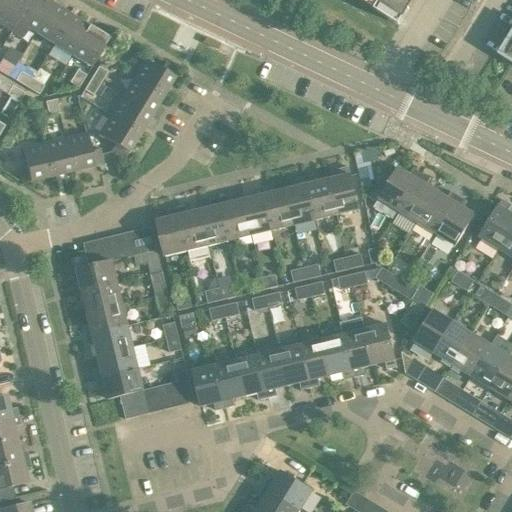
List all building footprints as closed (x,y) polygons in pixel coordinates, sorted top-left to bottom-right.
[(0,25),(11,32),(29,2),(25,0),(4,0),(0,7),(0,25)] [(35,34),(54,4),(46,0),(29,0),(29,2),(11,32),(22,39),(28,29),(35,34)] [(372,0),(403,19),(415,0),(372,0)] [(54,45),(72,15),(54,4),(35,34),(54,45)] [(72,15),(54,45),(72,56),(91,27),(72,15)] [(91,27),(72,56),(92,68),(110,38),(91,27)] [(511,32),(510,36),(511,37),(501,54),(511,61),(511,32)] [(145,61),(134,79),(163,98),(179,71),(166,63),(161,70),(145,61)] [(10,73),(8,77),(15,81),(20,72),(22,73),(26,67),(18,62),(13,68),(10,73)] [(0,67),(0,71),(8,77),(10,73),(0,67)] [(91,79),(100,84),(107,72),(98,67),(91,79)] [(79,88),(86,76),(77,70),(70,83),(79,88)] [(15,81),(27,88),(33,80),(22,73),(20,72),(15,81)] [(100,84),(91,79),(84,91),(93,96),(100,84)] [(122,98),(152,116),(163,98),(134,79),(122,98)] [(39,95),(44,87),(33,80),(27,88),(39,95)] [(19,103),(25,94),(12,86),(7,95),(19,103)] [(122,98),(111,116),(141,135),(152,116),(122,98)] [(49,116),(59,114),(55,100),(45,102),(49,116)] [(125,161),(141,135),(111,116),(99,135),(115,145),(111,152),(125,161)] [(65,139),(73,173),(103,165),(100,150),(98,150),(91,152),(89,141),(87,134),(65,139)] [(52,178),(73,173),(65,139),(44,144),(52,178)] [(96,139),(89,141),(91,152),(98,150),(96,139)] [(52,178),(44,144),(22,149),(26,167),(18,169),(22,185),(52,178)] [(376,148),(355,153),(357,165),(367,163),(378,160),(376,148)] [(328,180),(337,216),(359,211),(349,168),(338,171),(340,177),(328,180)] [(399,211),(413,188),(422,174),(414,168),(410,175),(399,168),(384,193),(377,203),(374,208),(393,220),(399,211)] [(418,223),(426,209),(437,191),(426,185),(430,179),(422,174),(413,188),(399,211),(418,223)] [(305,179),(316,221),(337,216),(328,180),(316,183),(314,177),(305,179)] [(285,190),(294,226),(316,221),(305,179),(296,181),(297,188),(285,190)] [(263,189),(273,232),(294,226),(285,190),(273,193),(272,187),(263,189)] [(243,201),(251,237),(273,232),(263,189),(253,192),(255,198),(243,201)] [(377,189),(370,199),(377,203),(384,193),(377,189)] [(436,234),(451,210),(459,197),(451,192),(447,198),(437,191),(426,209),(418,223),(436,234)] [(220,200),(230,242),(251,237),(243,201),(230,204),(229,197),(220,200)] [(467,202),(459,197),(451,210),(436,234),(455,246),(475,215),(463,208),(467,202)] [(200,211),(209,247),(230,242),(220,200),(210,202),(212,208),(200,211)] [(480,238),(499,250),(511,229),(511,213),(508,211),(511,206),(503,201),(480,238)] [(209,247),(200,211),(188,214),(186,208),(177,210),(187,252),(209,247)] [(187,252),(177,210),(168,212),(169,219),(156,222),(165,258),(187,252)] [(141,231),(146,254),(158,252),(152,228),(141,231)] [(511,257),(511,229),(499,250),(511,257)] [(146,254),(141,231),(129,234),(135,257),(146,254)] [(124,260),(135,257),(129,234),(118,236),(124,260)] [(113,263),(113,262),(124,260),(118,236),(107,239),(113,263)] [(95,242),(101,265),(113,263),(107,239),(95,242)] [(84,245),(90,268),(101,265),(95,242),(84,245)] [(372,265),(385,262),(381,248),(369,251),(372,265)] [(161,265),(158,252),(146,254),(149,268),(161,265)] [(362,255),(348,258),(351,270),(364,267),(362,255)] [(337,273),(351,270),(348,258),(334,262),(337,273)] [(113,262),(113,263),(101,265),(90,268),(77,271),(81,284),(73,286),(76,295),(119,284),(113,262)] [(319,266),(305,269),(308,281),(322,277),(319,266)] [(294,284),(308,281),(305,269),(291,272),(294,284)] [(388,287),(392,280),(395,276),(383,269),(376,279),(388,287)] [(452,282),(464,289),(470,279),(458,272),(452,282)] [(366,273),(352,276),(355,288),(369,285),(366,273)] [(276,276),(262,279),(265,291),(279,288),(276,276)] [(341,291),(355,288),(352,276),(338,279),(341,291)] [(406,283),(395,276),(392,280),(388,287),(400,294),(406,283)] [(216,279),(207,281),(209,291),(218,289),(216,279)] [(251,294),(265,291),(262,279),(249,283),(251,294)] [(470,279),(464,289),(468,292),(474,281),(470,279)] [(156,298),(168,295),(165,281),(153,284),(156,298)] [(323,283),(309,286),(312,298),(326,295),(323,283)] [(418,291),(406,283),(400,294),(412,301),(418,291)] [(124,305),(119,284),(76,295),(78,304),(85,303),(88,315),(124,305)] [(233,286),(219,290),(222,301),(236,298),(233,286)] [(298,301),(312,298),(309,286),(296,290),(298,301)] [(479,298),(485,288),(481,286),(475,296),(479,298)] [(479,298),(490,306),(497,295),(485,288),(479,298)] [(208,305),(222,301),(219,290),(206,293),(208,305)] [(280,293),(266,297),(269,308),(283,305),(280,293)] [(172,308),(168,295),(156,298),(159,311),(172,308)] [(490,306),(502,313),(508,303),(497,295),(490,306)] [(178,312),(193,309),(190,296),(175,300),(178,312)] [(255,312),(269,308),(266,297),(253,300),(255,312)] [(419,317),(424,310),(413,303),(408,310),(409,310),(419,317)] [(508,303),(502,313),(506,315),(511,305),(508,303)] [(237,304),(223,307),(226,319),(240,315),(237,304)] [(86,339),(129,327),(124,305),(88,315),(91,327),(84,329),(86,339)] [(212,322),(226,319),(223,307),(210,310),(212,322)] [(434,355),(453,322),(434,310),(415,343),(434,355)] [(183,330),(197,326),(194,314),(180,317),(183,330)] [(341,324),(344,335),(355,378),(364,376),(362,368),(374,365),(365,330),(363,318),(341,324)] [(453,366),(460,353),(471,334),(453,322),(434,355),(453,366)] [(167,340),(179,337),(175,323),(163,326),(167,340)] [(387,324),(365,330),(374,365),(386,363),(388,370),(398,368),(387,324)] [(134,348),(129,327),(86,339),(88,348),(95,346),(98,358),(134,348)] [(472,378),(473,376),(490,345),(471,334),(460,353),(453,366),(472,378)] [(345,381),(355,378),(344,335),(323,340),(332,376),(343,373),(345,381)] [(182,351),(179,337),(167,340),(170,354),(182,351)] [(301,345),(312,389),(321,386),(319,379),(332,376),(323,340),(301,345)] [(280,351),(289,387),(300,384),(302,391),(312,389),(301,345),(280,351)] [(490,389),(504,365),(509,357),(490,345),(473,376),(472,378),(490,389)] [(94,371),(96,381),(139,369),(134,348),(98,358),(101,370),(94,371)] [(258,356),(269,399),(278,397),(276,389),(289,387),(280,351),(258,356)] [(407,375),(416,361),(402,353),(404,374),(407,375)] [(269,399),(258,356),(237,361),(246,397),(258,394),(259,401),(269,399)] [(509,400),(510,399),(511,394),(511,358),(509,357),(504,365),(490,389),(509,400)] [(246,397),(237,361),(216,366),(226,410),(235,407),(234,400),(246,397)] [(226,410),(216,366),(193,372),(202,408),(215,405),(217,412),(226,410)] [(174,370),(178,384),(189,381),(186,367),(174,370)] [(132,396),(144,393),(145,393),(145,392),(139,369),(96,381),(98,390),(106,389),(109,401),(121,398),(132,396)] [(426,387),(437,394),(445,380),(435,373),(426,387)] [(452,384),(445,380),(437,394),(444,398),(452,384)] [(189,381),(178,384),(183,406),(195,403),(189,381)] [(178,384),(166,387),(172,409),(183,406),(178,384)] [(172,409),(166,387),(155,390),(160,412),(172,409)] [(160,412),(155,390),(145,392),(145,393),(144,393),(149,414),(160,412)] [(144,393),(132,396),(138,417),(149,414),(144,393)] [(126,420),(138,417),(132,396),(121,398),(126,420)] [(0,422),(19,418),(17,409),(10,411),(6,397),(0,398),(0,422)] [(474,417),(477,411),(482,403),(473,397),(464,411),(474,417)] [(482,403),(477,411),(474,417),(482,422),(490,408),(482,403)] [(0,445),(17,441),(14,428),(21,426),(19,418),(0,422),(0,445)] [(502,434),(511,440),(511,438),(511,421),(510,420),(502,434)] [(0,467),(29,460),(27,452),(20,454),(17,441),(0,445),(0,467)] [(29,460),(0,467),(0,503),(15,499),(12,488),(28,484),(24,470),(31,469),(29,460)] [(269,480),(264,488),(301,511),(313,492),(282,473),(275,484),(269,480)] [(258,511),(260,511),(300,511),(301,511),(264,488),(258,497),(264,501),(258,511)] [(355,511),(363,497),(354,491),(346,505),(355,511)] [(366,498),(363,497),(355,511),(356,511),(360,511),(368,500),(366,498)] [(373,511),(377,506),(368,500),(360,511),(373,511)]
